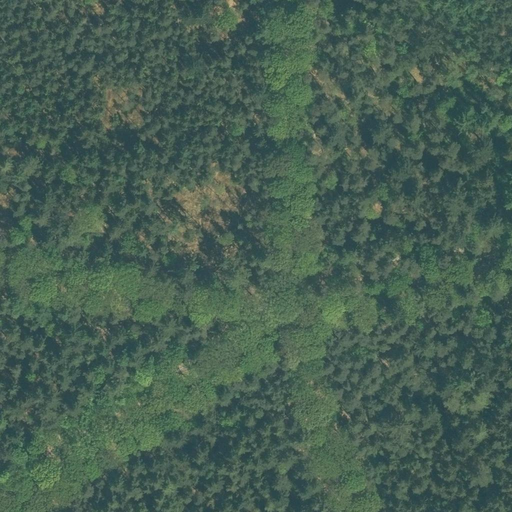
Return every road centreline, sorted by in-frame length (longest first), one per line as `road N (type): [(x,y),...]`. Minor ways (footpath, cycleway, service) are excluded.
road 1 (track): [(0,506),(294,312),(511,261)]
road 2 (track): [(354,511),(296,327),(292,275)]
road 3 (track): [(107,281),(288,315)]
